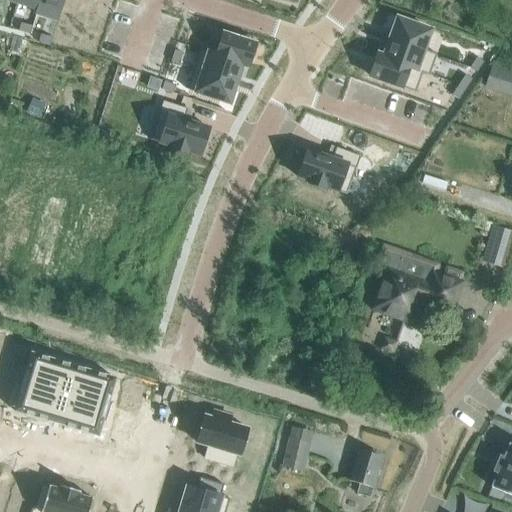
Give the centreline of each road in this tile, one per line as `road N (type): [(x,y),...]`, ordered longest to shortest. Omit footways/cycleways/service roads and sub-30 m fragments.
road 1 (residential): [(175,362),(238,180),(318,44)]
road 2 (residential): [(421,424),(378,423),(175,362)]
road 3 (residential): [(175,362),(0,309)]
road 4 (residential): [(135,511),(175,362)]
road 5 (residential): [(182,0),(318,44)]
road 6 (residential): [(511,322),(444,410),(421,424)]
